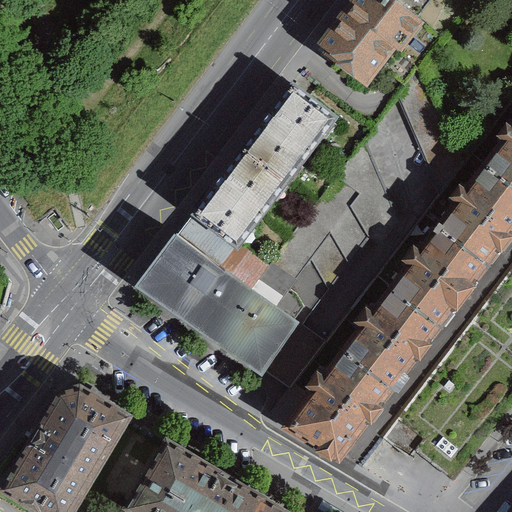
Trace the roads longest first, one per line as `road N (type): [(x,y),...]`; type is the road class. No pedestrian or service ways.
road 1 (secondary): [(70,303),(301,0)]
road 2 (tertiary): [(70,303),(241,426),(383,511)]
